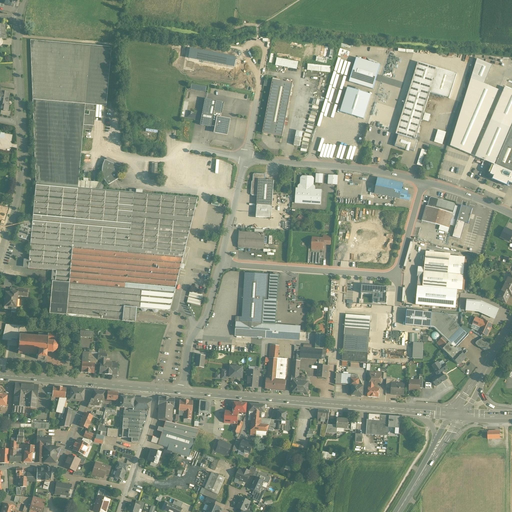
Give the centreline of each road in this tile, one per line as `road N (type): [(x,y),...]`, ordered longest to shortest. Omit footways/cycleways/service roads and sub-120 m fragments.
road 1 (residential): [(219,263),(396,275),(422,181)]
road 2 (primary): [(420,411),(182,391)]
road 3 (residential): [(245,157),(422,181)]
road 4 (residential): [(182,391),(187,347),(205,317),(219,263)]
road 5 (residential): [(0,251),(21,179),(21,123)]
